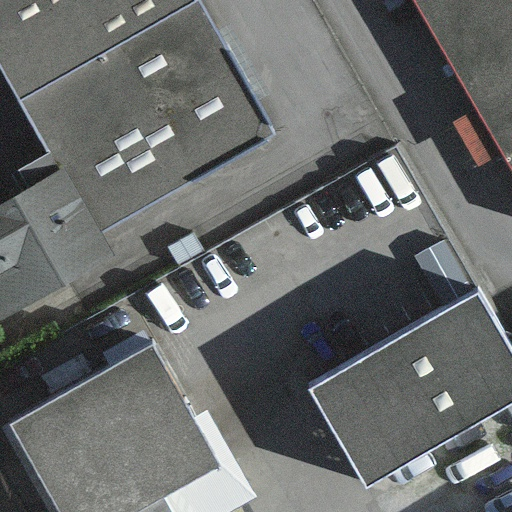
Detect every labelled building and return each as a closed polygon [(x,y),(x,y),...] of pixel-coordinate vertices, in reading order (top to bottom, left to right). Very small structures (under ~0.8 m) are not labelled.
[(0,0),(0,54),(68,181),(92,225),(265,133),(193,0),(0,0)] [(511,0),(434,0),(511,143),(511,0)] [(0,306),(106,250),(92,225),(68,181),(0,217),(0,306)] [(511,313),(489,275),(319,374),(375,471),(511,390),(511,313)] [(221,462),(151,341),(10,422),(62,511),(173,511),(163,495),(221,462)]
